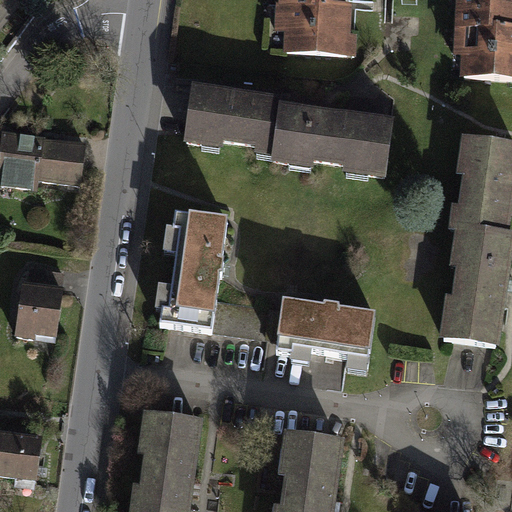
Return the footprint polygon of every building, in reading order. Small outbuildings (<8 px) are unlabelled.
[(282,0),(282,7),(279,7),(279,13),(289,13),(287,55),(347,58),(349,9),(337,9),(337,0),(282,0)] [(511,0),(461,0),(460,32),(457,32),(457,38),(467,39),(465,80),(511,82),(511,0)] [(235,98),(234,100),(194,94),(187,145),(202,147),(203,141),(276,151),(281,113),(283,114),(284,107),(248,102),(248,100),(235,98)] [(321,119),(283,114),(281,113),(276,151),(274,164),(290,166),(290,159),(370,170),(369,177),(385,179),(392,129),(335,121),(335,119),(322,117),(321,119)] [(82,151),(1,142),(0,154),(0,198),(31,202),(32,193),(77,198),(82,151)] [(511,190),(511,191),(511,187),(511,150),(467,144),(465,159),(471,160),(461,234),(467,234),(505,240),(505,239),(510,205),(511,204),(511,202),(511,190)] [(222,266),(227,226),(177,219),(175,234),(181,235),(170,315),(163,314),(161,329),(269,343),(273,313),(216,304),(220,280),(222,279),(224,266),(222,266)] [(505,240),(467,234),(461,234),(458,248),(465,249),(454,328),(447,327),(445,343),(495,350),(503,293),(506,293),(507,280),(505,279),(511,240),(505,239),(505,240)] [(30,297),(20,296),(14,350),(57,355),(66,283),(32,279),(30,297)] [(326,310),(325,312),(285,306),(278,357),(293,359),(294,352),(350,360),(350,367),(368,369),(375,319),(339,314),(338,312),(326,310)] [(191,483),(199,427),(148,419),(146,435),(153,436),(142,511),(187,511),(189,497),(191,497),(193,484),(191,483)] [(332,503),(340,446),(290,439),(288,454),(294,455),(286,511),(333,511),(334,504),(332,503)] [(42,448),(0,442),(0,488),(36,493),(42,448)]
